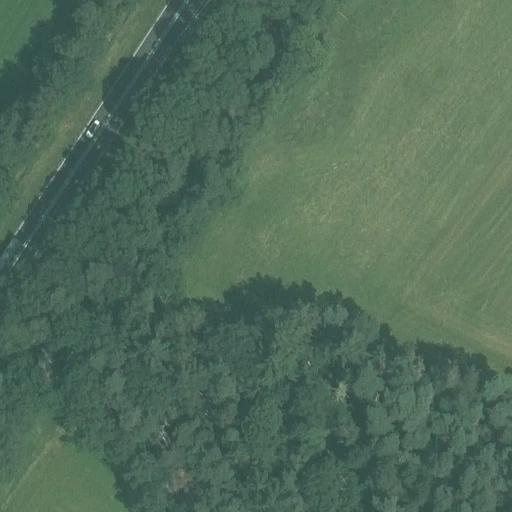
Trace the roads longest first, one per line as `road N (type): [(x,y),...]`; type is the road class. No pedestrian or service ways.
road 1 (track): [(0,414),(273,0)]
road 2 (trunk): [(0,286),(189,0)]
road 3 (track): [(89,278),(262,511)]
